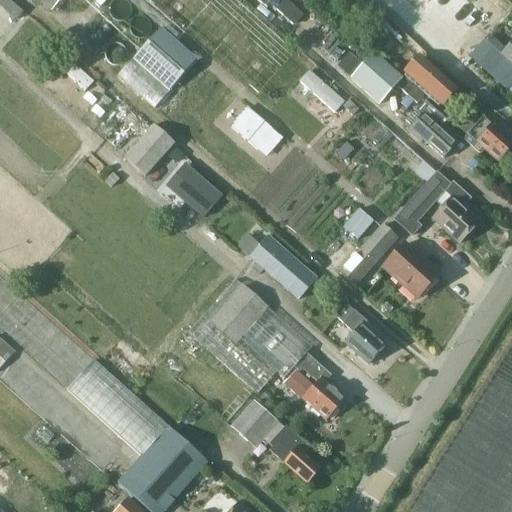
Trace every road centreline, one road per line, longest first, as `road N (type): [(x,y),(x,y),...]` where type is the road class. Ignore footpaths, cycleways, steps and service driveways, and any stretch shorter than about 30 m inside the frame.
road 1 (track): [(448,376),(22,0)]
road 2 (unclassified): [(364,511),(511,273)]
road 3 (track): [(375,0),(511,121)]
